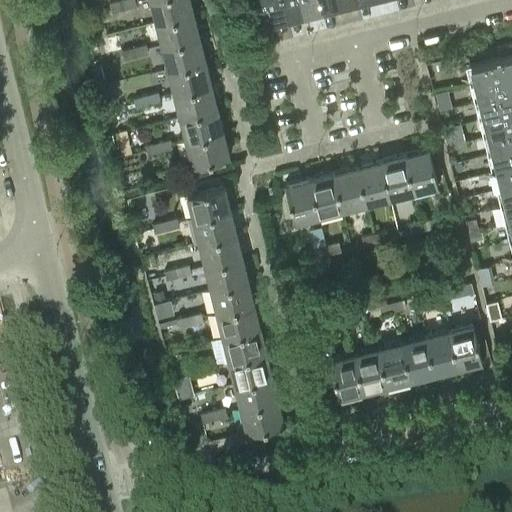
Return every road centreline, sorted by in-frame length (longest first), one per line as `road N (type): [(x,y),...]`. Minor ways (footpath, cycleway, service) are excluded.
road 1 (residential): [(236,475),(511,405)]
road 2 (unclassified): [(108,511),(42,246)]
road 3 (residential): [(294,55),(508,0)]
road 4 (unclassified): [(42,246),(0,78)]
